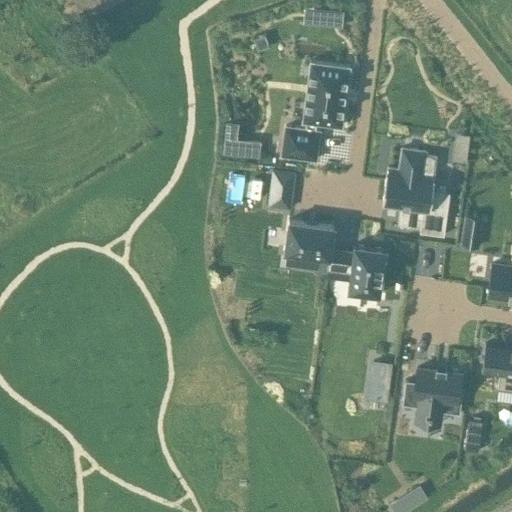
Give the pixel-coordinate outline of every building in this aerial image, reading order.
[(76,0),(82,12),(111,0),(76,0)] [(284,125),(280,155),(315,160),(319,130),(313,129),(314,122),(340,126),(349,66),(310,60),(302,120),(306,121),(305,128),(284,125)] [(466,159),(469,136),(456,134),(453,157),(466,159)] [(260,140),(250,139),(249,154),(258,155),(260,140)] [(387,171),(382,202),(423,207),(420,231),(444,234),(450,191),(433,189),(434,178),(434,177),(434,172),(433,172),(436,155),(425,153),(426,150),(402,146),(399,167),(388,166),(387,171)] [(270,165),(265,200),(294,204),(298,168),(270,165)] [(290,216),(286,248),(322,253),(319,271),(329,272),(333,245),(336,222),(290,216)] [(478,245),(480,229),(464,227),(462,243),(478,245)] [(333,245),(329,272),(351,275),(350,287),(381,291),(387,245),(356,241),(355,248),(333,245)] [(511,266),(491,264),(487,297),(511,300),(511,266)] [(482,369),(481,371),(499,373),(497,388),(499,388),(499,386),(511,387),(511,346),(485,342),(485,344),(482,369)] [(373,361),(371,374),(390,376),(392,363),(373,361)] [(405,379),(402,404),(418,406),(417,410),(426,412),(425,415),(431,415),(431,412),(440,413),(440,411),(459,413),(463,387),(459,386),(461,372),(446,371),(446,368),(445,367),(445,371),(437,370),(437,366),(436,366),(435,369),(417,367),(415,381),(405,379)] [(469,418),(465,448),(478,450),(482,420),(469,418)] [(419,487),(390,505),(394,511),(403,511),(427,497),(419,487)]
